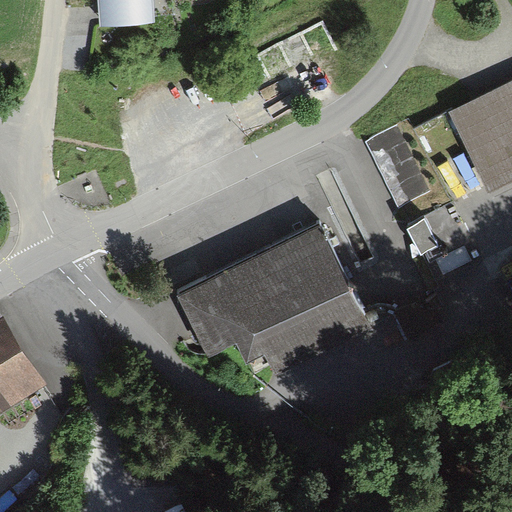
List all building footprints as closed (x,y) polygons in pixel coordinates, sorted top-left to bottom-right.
[(96,0),(97,11),(144,9),(145,21),(172,19),(170,0),(96,0)] [(511,78),(449,110),(489,192),(511,180),(511,78)] [(425,221),(407,230),(419,254),(437,245),(425,221)] [(320,222),(177,294),(209,357),(234,345),(246,369),(266,359),(271,368),(369,319),(320,222)] [(0,413),(45,385),(3,316),(0,317),(0,413)]
